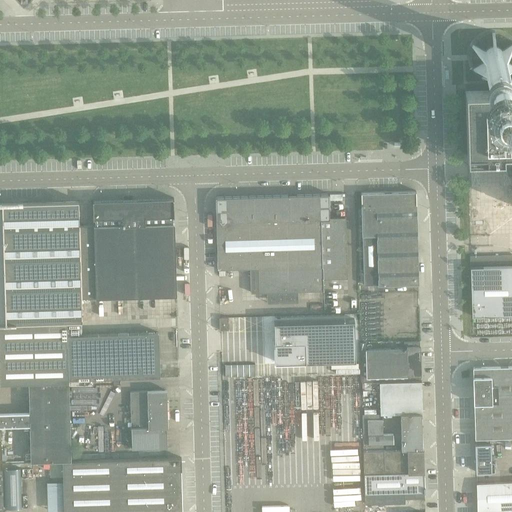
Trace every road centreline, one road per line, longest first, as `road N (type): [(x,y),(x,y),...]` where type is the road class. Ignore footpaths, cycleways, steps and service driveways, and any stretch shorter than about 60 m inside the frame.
road 1 (unclassified): [(0,26),(431,12)]
road 2 (unclassified): [(205,511),(193,176)]
road 3 (unclassified): [(193,176),(436,168)]
road 4 (unclassified): [(0,183),(193,176)]
road 5 (unclassified): [(443,355),(436,168)]
road 6 (unclassified): [(436,168),(431,12)]
road 7 (unclassified): [(447,511),(443,355)]
